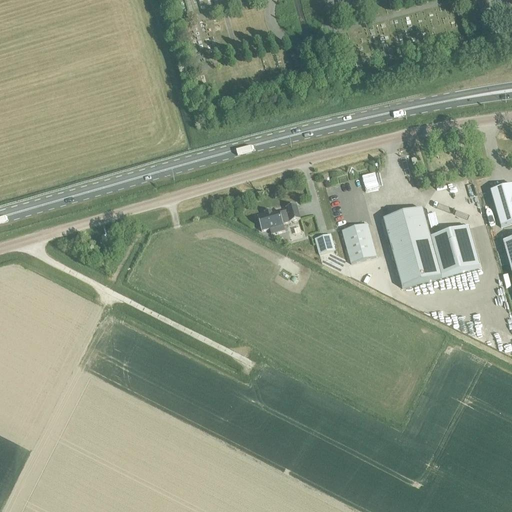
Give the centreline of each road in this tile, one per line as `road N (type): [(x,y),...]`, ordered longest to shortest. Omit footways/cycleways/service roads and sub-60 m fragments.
road 1 (unclassified): [(0,249),(412,132),(511,117)]
road 2 (primary): [(0,219),(301,133),(511,91)]
road 3 (track): [(249,364),(21,243)]
